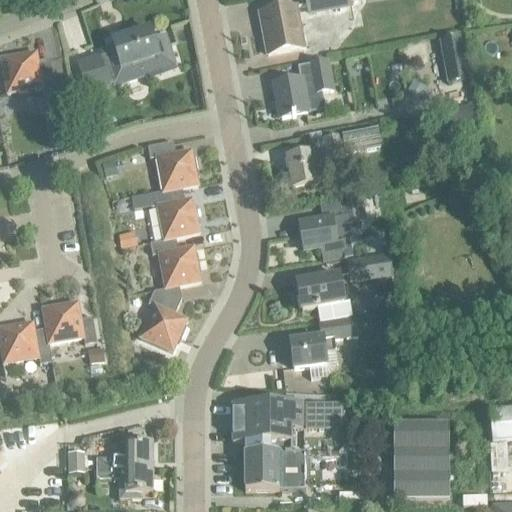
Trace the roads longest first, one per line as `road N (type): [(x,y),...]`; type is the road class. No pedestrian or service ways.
road 1 (residential): [(194,511),(195,368),(247,259),(230,121)]
road 2 (residential): [(51,275),(34,175),(137,138),(230,121)]
road 3 (residential): [(230,121),(204,0)]
